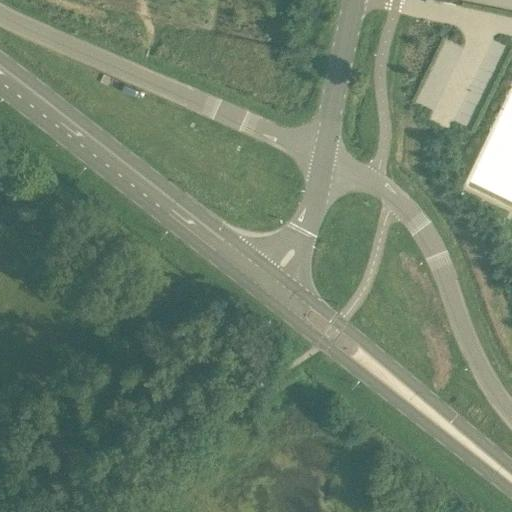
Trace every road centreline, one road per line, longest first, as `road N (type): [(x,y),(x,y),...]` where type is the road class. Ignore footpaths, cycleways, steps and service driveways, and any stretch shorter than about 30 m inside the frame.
road 1 (unclassified): [(324,158),(0,17)]
road 2 (primary): [(278,275),(0,61)]
road 3 (primary): [(0,89),(261,296)]
road 4 (unclassified): [(511,420),(479,372),(428,241),(390,200),(324,158)]
road 5 (primary): [(261,296),(511,492)]
road 6 (primary): [(511,467),(278,275)]
road 7 (secondary): [(324,158),(356,0)]
road 8 (secondary): [(278,275),(294,251),(324,158)]
